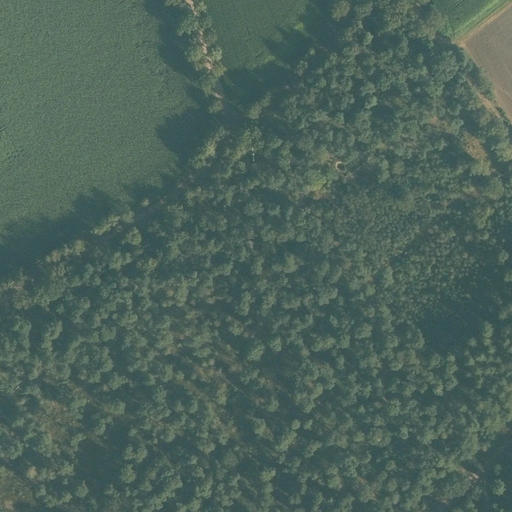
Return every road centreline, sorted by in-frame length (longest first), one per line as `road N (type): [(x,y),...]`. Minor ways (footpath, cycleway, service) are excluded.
road 1 (track): [(229,139),(136,222),(0,300)]
road 2 (track): [(352,0),(279,102),(229,139)]
road 3 (track): [(511,143),(411,0)]
road 4 (track): [(229,139),(186,0)]
